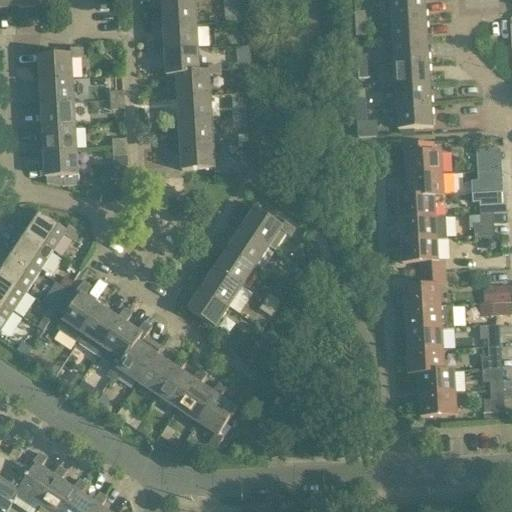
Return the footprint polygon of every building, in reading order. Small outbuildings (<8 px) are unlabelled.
[(0,0),(0,10),(14,10),(13,0),(0,0)] [(38,0),(13,0),(14,10),(35,9),(35,19),(45,19),(44,7),(39,8),(38,0)] [(196,27),(195,3),(162,5),(161,0),(151,1),(151,10),(162,9),(163,24),(163,29),(196,27)] [(391,23),(425,21),(424,0),(400,0),(389,1),(391,23)] [(243,21),(241,1),(223,2),(225,22),(243,21)] [(354,14),(355,25),(364,25),(364,13),(354,14)] [(427,42),(425,21),(391,23),(392,45),(427,42)] [(163,29),(163,24),(152,25),(153,34),(163,33),(164,48),(165,53),(198,50),(196,27),(163,29)] [(365,36),(364,25),(355,25),(355,37),(365,36)] [(428,64),(427,42),(392,45),(393,66),(428,64)] [(199,73),(198,50),(165,53),(164,48),(154,49),(154,58),(165,57),(166,78),(176,77),(175,76),(199,74),(199,73)] [(236,49),(237,60),(248,59),(250,59),(249,48),(248,49),(236,49)] [(39,83),(72,81),(71,60),(82,59),(81,50),(70,51),(70,56),(38,58),(39,83)] [(357,57),(357,69),(367,68),(366,56),(357,57)] [(429,85),(428,64),(393,66),(395,88),(429,85)] [(175,76),(176,77),(177,100),(210,98),(209,77),(220,77),(219,67),(207,68),(208,73),(199,73),(199,74),(175,76)] [(368,80),(367,68),(357,69),(358,80),(368,80)] [(39,83),(40,107),(73,105),(72,81),(39,83)] [(431,107),(429,85),(395,88),(396,109),(431,107)] [(123,102),(123,93),(109,93),(109,102),(123,102)] [(210,98),(177,100),(178,124),(212,122),(210,98)] [(364,100),(359,100),(355,100),(355,112),(365,111),(364,100)] [(124,111),(123,102),(109,102),(110,111),(124,111)] [(73,105),(40,107),(42,131),(75,129),(73,105)] [(432,129),(431,107),(396,109),(397,131),(432,129)] [(246,120),(245,111),(231,112),(231,121),(246,120)] [(365,123),(365,111),(355,112),(356,124),(365,123)] [(246,129),(246,120),(231,121),(232,130),(246,129)] [(178,124),(180,148),(213,146),(212,122),(178,124)] [(42,131),(43,154),(76,153),(75,129),(42,131)] [(126,150),(126,141),(112,141),(112,150),(126,150)] [(404,146),(406,178),(442,176),(441,153),(435,154),(434,144),(404,146)] [(213,146),(180,148),(182,173),(214,171),(214,176),(226,175),(225,166),(214,167),(213,146)] [(127,159),(126,150),(112,150),(112,159),(127,159)] [(76,153),(43,154),(45,179),(46,179),(46,185),(62,189),(78,188),(76,153)] [(477,173),(490,173),(501,172),(501,163),(476,164),(477,173)] [(501,172),(490,173),(477,173),(477,182),(502,181),(501,172)] [(443,198),(442,176),(406,178),(407,198),(407,199),(434,198),(443,198)] [(479,203),(479,207),(479,217),(492,216),(506,215),(506,206),(502,206),(501,193),(471,195),(472,204),(479,203)] [(407,198),(398,199),(399,221),(435,220),(434,207),(444,206),(444,198),(443,198),(434,198),(407,199),(407,198)] [(241,230),(269,249),(274,252),(285,235),(289,238),(294,230),(284,224),(282,228),(255,210),(241,230)] [(25,235),(53,254),(64,237),(73,243),(78,235),(68,228),(66,232),(39,214),(28,231),(25,235)] [(493,225),(492,216),(479,217),(480,226),(493,225)] [(399,221),(400,243),(436,241),(446,241),(445,219),(435,220),(399,221)] [(12,255),(40,273),(53,254),(25,235),(28,231),(19,225),(14,233),(23,239),(14,251),(12,255)] [(255,269),(269,249),(241,230),(230,247),(221,241),(216,248),(225,254),(228,250),(255,269)] [(436,241),(400,243),(402,265),(418,264),(419,276),(444,274),(443,262),(437,263),(436,241)] [(0,272),(0,275),(26,293),(40,273),(12,255),(14,251),(5,245),(0,253),(9,259),(1,271),(0,272)] [(214,270),(242,289),(255,269),(228,250),(225,254),(214,270)] [(0,304),(13,313),(26,293),(0,275),(0,272),(1,271),(0,270),(0,304)] [(229,309),(242,289),(214,270),(203,286),(201,290),(229,309)] [(445,287),(444,274),(419,276),(420,287),(403,289),(404,311),(440,309),(439,287),(445,287)] [(73,283),(65,278),(59,287),(67,293),(73,283)] [(201,290),(203,286),(195,280),(189,288),(198,294),(187,311),(215,329),(229,309),(201,290)] [(62,323),(57,331),(78,345),(101,309),(84,298),(90,289),(82,284),(76,294),(80,296),(62,323)] [(510,288),(483,289),(484,306),(511,305),(510,288)] [(268,296),(264,303),(275,311),(280,303),(268,296)] [(270,318),(275,311),(264,303),(259,311),(270,318)] [(0,304),(0,332),(13,313),(0,304)] [(484,306),(479,306),(480,319),(511,317),(511,314),(511,305),(484,306)] [(453,308),(440,309),(404,311),(406,332),(441,330),(454,330),(453,308)] [(101,309),(78,345),(97,358),(103,350),(121,322),(125,325),(131,316),(123,311),(117,320),(101,309)] [(103,350),(97,358),(112,368),(113,367),(117,370),(122,363),(123,363),(136,344),(137,344),(142,337),(145,339),(151,329),(143,324),(137,333),(125,325),(121,322),(103,350)] [(443,352),(441,330),(406,332),(407,354),(443,352)] [(112,368),(107,377),(114,382),(120,373),(137,385),(156,357),(161,350),(145,339),(142,337),(137,344),(136,344),(123,363),(122,363),(117,370),(113,367),(112,368)] [(487,341),(487,350),(500,349),(499,340),(487,341)] [(31,350),(23,345),(17,353),(26,359),(31,350)] [(501,358),(500,349),(487,350),(488,359),(501,358)] [(444,374),(444,373),(443,352),(407,354),(408,376),(418,376),(418,375),(444,374)] [(156,357),(137,385),(157,398),(176,370),(180,373),(185,364),(178,359),(172,368),(156,357)] [(60,369),(55,365),(49,366),(45,371),(54,377),(60,369)] [(176,370),(157,398),(177,411),(196,384),(199,386),(205,377),(198,372),(192,381),(180,373),(176,370)] [(418,375),(418,376),(419,397),(455,395),(454,372),(444,373),(444,374),(418,375)] [(73,373),(66,384),(75,391),(82,379),(73,373)] [(490,393),(503,392),(502,383),(489,384),(490,393)] [(196,384),(177,411),(197,425),(216,397),(219,399),(225,390),(218,385),(212,394),(199,386),(196,384)] [(100,395),(93,390),(87,400),(94,405),(100,395)] [(511,391),(490,393),(492,425),(511,423),(511,391)] [(456,417),(455,395),(419,397),(420,419),(456,417)] [(216,397),(197,425),(215,436),(208,445),(216,450),(223,440),(218,438),(236,411),(219,399),(216,397)] [(0,478),(11,461),(15,464),(21,455),(13,450),(7,459),(0,454),(0,478)] [(35,466),(40,469),(46,460),(39,455),(32,465),(35,467),(35,466)] [(11,461),(0,478),(0,494),(14,503),(19,495),(18,495),(31,475),(30,474),(15,464),(11,461)] [(18,495),(19,495),(38,508),(56,480),(60,482),(66,473),(59,468),(53,477),(40,469),(35,466),(35,467),(30,474),(31,475),(18,495)] [(56,480),(38,508),(44,511),(63,511),(76,493),(80,496),(86,487),(79,482),(73,491),(60,482),(56,480)] [(76,493),(63,511),(92,511),(96,506),(100,509),(106,500),(99,495),(93,504),(80,496),(76,493)]
